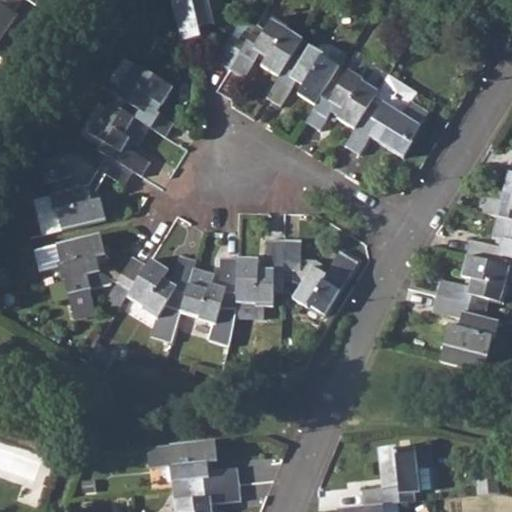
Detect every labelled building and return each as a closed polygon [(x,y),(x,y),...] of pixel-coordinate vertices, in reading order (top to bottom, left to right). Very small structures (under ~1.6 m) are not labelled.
[(18,1),(29,8),(34,0),(0,0),(13,8),(18,1)] [(0,0),(0,63),(3,65),(15,47),(0,37),(12,19),(8,15),(13,8),(0,0)] [(223,82),(239,56),(220,44),(206,35),(203,23),(218,20),(212,0),(189,0),(180,2),(180,4),(161,9),(172,54),(202,45),(220,56),(209,73),(223,82)] [(220,44),(239,56),(248,40),(229,28),(220,44)] [(254,77),(272,89),(288,63),(296,50),(265,28),(258,40),(251,37),(248,40),(239,56),(223,82),(236,89),(251,64),(259,69),(254,77)] [(291,105),(309,117),(326,89),(333,78),(302,57),(295,68),(288,63),(272,89),(260,109),(272,117),(288,92),(296,96),(291,105)] [(103,90),(112,95),(115,90),(117,92),(127,75),(116,70),(103,90)] [(331,129),(348,141),(366,112),(372,102),(382,86),(358,71),(349,85),(342,80),(334,92),(326,89),(309,117),(299,133),(313,141),(329,116),(336,120),(331,129)] [(119,112),(114,120),(142,138),(159,148),(168,133),(143,118),(147,111),(155,116),(166,99),(127,75),(117,92),(115,90),(112,95),(106,104),(119,112)] [(372,102),(366,112),(348,141),(338,157),(352,166),(363,149),(396,169),(406,153),(403,152),(421,123),(404,111),(409,104),(382,86),(372,102)] [(127,182),(136,187),(144,173),(119,157),(123,150),(131,156),(142,138),(114,120),(104,114),(95,131),(92,130),(82,145),(95,153),(90,159),(100,165),(127,182)] [(52,222),(54,237),(98,226),(95,210),(92,211),(90,203),(101,184),(119,195),(127,182),(100,165),(82,197),(69,200),(67,188),(44,193),(47,206),(44,207),(47,223),(52,222)] [(511,184),(511,168),(505,166),(502,182),(511,184)] [(490,226),(511,232),(511,184),(502,182),(495,209),(476,204),(471,222),(490,226)] [(47,223),(44,207),(29,210),(36,241),(54,237),(52,222),(47,223)] [(502,277),(509,279),(511,271),(511,270),(511,232),(490,226),(485,247),(495,250),(492,258),(464,250),(459,266),(502,277)] [(83,299),(85,299),(82,287),(94,284),(105,290),(124,302),(141,276),(126,268),(115,285),(99,276),(96,267),(100,266),(95,245),(50,255),(52,260),(56,275),(52,276),(56,292),(59,291),(67,323),(88,318),(83,299)] [(231,269),(230,313),(249,314),(249,316),(259,316),(267,317),(268,301),(276,302),(277,280),(278,249),(262,249),(261,279),(252,279),(252,270),(231,269)] [(319,283),(312,279),(315,273),(309,270),(295,269),(295,250),(278,249),(277,280),(286,280),(286,290),(294,295),(287,308),(318,324),(352,269),(334,259),(319,283)] [(38,279),(52,276),(56,275),(52,260),(35,264),(38,279)] [(429,305),(480,318),(482,309),(496,314),(498,306),(511,309),(511,279),(509,279),(502,277),(459,266),(454,286),(463,289),(461,297),(433,289),(429,305)] [(121,308),(151,329),(157,318),(174,323),(187,280),(190,271),(172,267),(166,292),(156,290),(161,280),(144,270),(141,276),(124,302),(121,308)] [(207,286),(187,280),(174,323),(192,328),(191,330),(209,336),(213,322),(230,322),(230,313),(231,269),(215,269),(214,296),(204,296),(207,286)] [(105,295),(105,290),(94,284),(82,287),(85,299),(85,300),(105,295)] [(432,370),(477,381),(480,367),(485,346),(487,347),(492,331),(477,327),(480,318),(429,305),(425,321),(453,329),(451,337),(441,335),(432,370)] [(230,329),(258,330),(259,316),(249,316),(249,314),(230,313),(230,322),(230,329)] [(82,373),(98,383),(109,367),(92,356),(82,373)] [(180,489),(180,498),(232,492),(231,477),(201,480),(200,471),(210,470),(208,449),(138,458),(140,476),(162,475),(164,490),(180,489)] [(356,499),(357,511),(387,511),(392,511),(410,509),(408,501),(414,501),(412,477),(427,475),(425,455),(390,459),(390,456),(373,458),(376,497),(356,499)] [(469,484),(471,503),(492,501),(490,482),(469,484)] [(213,511),(233,510),(232,492),(180,498),(181,508),(167,509),(167,511),(213,511)]
